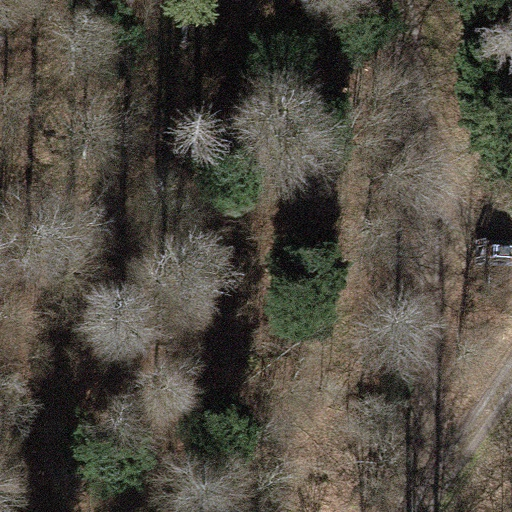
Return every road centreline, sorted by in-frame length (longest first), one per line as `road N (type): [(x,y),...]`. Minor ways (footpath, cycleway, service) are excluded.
road 1 (track): [(404,511),(436,400),(441,254),(406,0)]
road 2 (track): [(511,385),(429,511)]
